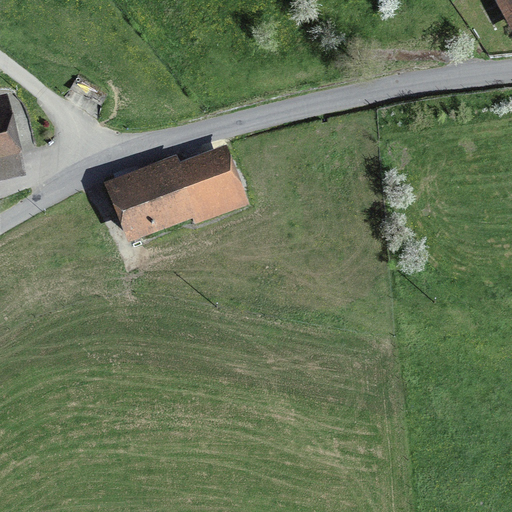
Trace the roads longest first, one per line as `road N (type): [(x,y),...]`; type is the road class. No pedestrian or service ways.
road 1 (residential): [(511,69),(347,96),(103,163),(0,224)]
road 2 (track): [(0,63),(75,120),(103,163)]
